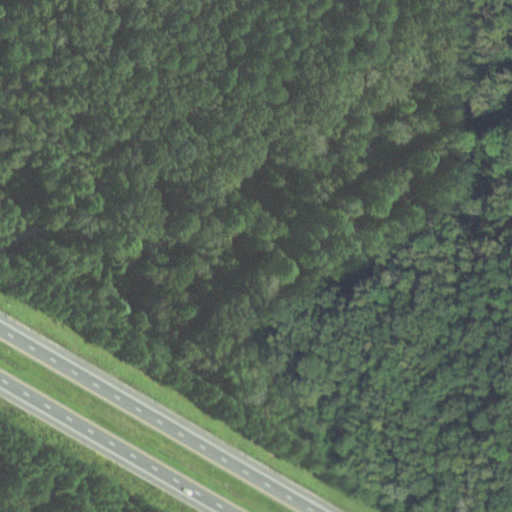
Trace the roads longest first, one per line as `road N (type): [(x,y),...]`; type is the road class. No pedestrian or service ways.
road 1 (motorway): [(321,511),(0,330)]
road 2 (motorway): [(0,380),(233,511)]
